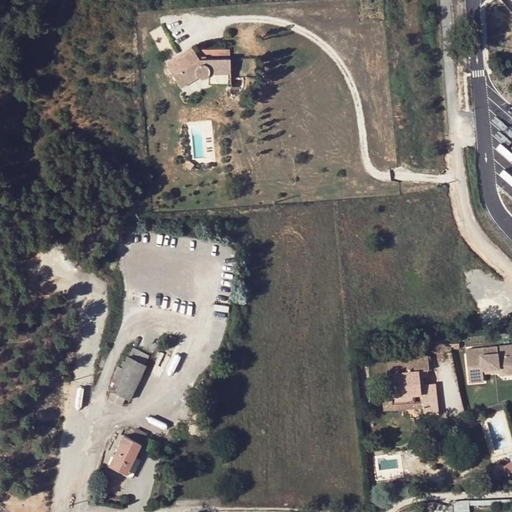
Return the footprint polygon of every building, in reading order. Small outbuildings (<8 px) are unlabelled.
[(214,69),(235,69),(234,54),(204,55),(198,45),(171,61),(185,83),(202,73),(203,74),(204,74),(205,75),(207,75),(209,74),(210,74),(211,73),(212,72),(213,71),(213,70),(214,69)] [(175,346),(168,343),(165,348),(172,352),(175,346)] [(146,364),(149,355),(132,346),(121,368),(117,367),(111,377),(115,379),(107,398),(121,404),(125,397),(130,399),(147,365),(146,364)] [(511,352),(464,357),(468,390),(481,389),(480,378),(497,376),(498,383),(511,381),(511,352)] [(421,377),(430,375),(428,355),(388,359),(391,389),(381,391),(382,398),(401,396),(402,405),(415,403),(415,396),(422,395),(424,410),(425,415),(438,414),(434,383),(431,383),(421,385),(421,377)] [(431,383),(430,375),(421,377),(421,385),(431,383)] [(383,413),(424,410),(422,395),(415,396),(415,403),(402,405),(401,396),(382,398),(383,413)] [(64,402),(49,399),(47,405),(48,405),(61,408),(63,408),(64,402)] [(61,408),(48,405),(45,421),(58,424),(61,408)] [(146,434),(134,428),(129,439),(141,445),(146,434)] [(128,474),(141,445),(129,439),(123,436),(109,466),(128,474)]
